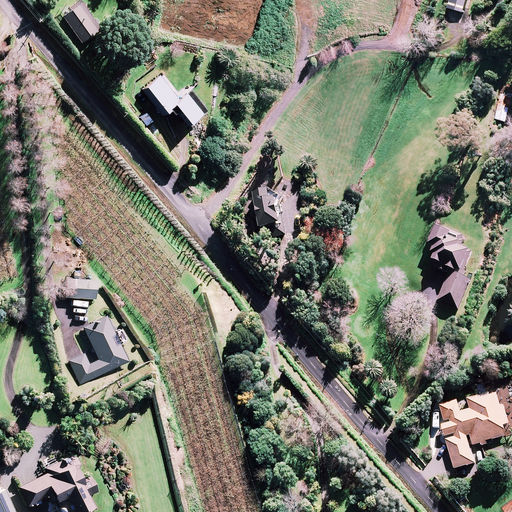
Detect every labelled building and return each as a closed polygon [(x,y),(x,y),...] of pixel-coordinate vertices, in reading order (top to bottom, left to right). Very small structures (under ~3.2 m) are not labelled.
[(469,0),(451,0),(448,11),(465,16),(469,0)] [(100,32),(80,2),(69,9),(71,13),(63,18),(81,44),(100,32)] [(179,101),(160,77),(141,92),(163,119),(169,114),(173,118),(175,116),(186,129),(205,113),(189,93),(179,101)] [(511,101),(511,94),(502,92),(495,117),(507,120),(511,101)] [(153,123),(146,113),(138,119),(145,128),(153,123)] [(283,220),(277,193),(272,195),(270,187),(254,190),(257,201),(249,203),(253,219),(259,217),(261,225),(283,220)] [(465,235),(452,229),(437,223),(430,242),(436,244),(433,252),(435,253),(432,261),(439,264),(437,269),(449,274),(438,300),(459,309),(472,278),(463,274),(467,264),(464,263),(470,248),(461,244),(463,241),(465,235)] [(95,277),(69,275),(67,296),(70,296),(69,306),(84,307),(85,297),(93,297),(95,277)] [(117,336),(106,315),(81,327),(97,358),(91,362),(86,351),(68,360),(80,384),(127,360),(120,345),(127,342),(123,333),(117,336)] [(442,424),(446,435),(447,438),(455,468),(475,462),(467,435),(471,434),(474,444),(480,442),(482,446),(488,444),(487,440),(507,434),(504,424),(509,423),(504,405),(502,405),(498,391),(481,396),(481,394),(467,398),(470,408),(461,411),(457,399),(440,404),(445,420),(446,422),(442,424)] [(47,496),(50,503),(53,508),(49,510),(49,511),(87,511),(95,509),(89,496),(98,491),(90,473),(80,477),(76,469),(79,462),(76,455),(69,454),(43,467),(45,472),(17,484),(27,505),(47,496)] [(13,511),(3,487),(0,488),(0,511),(13,511)]
